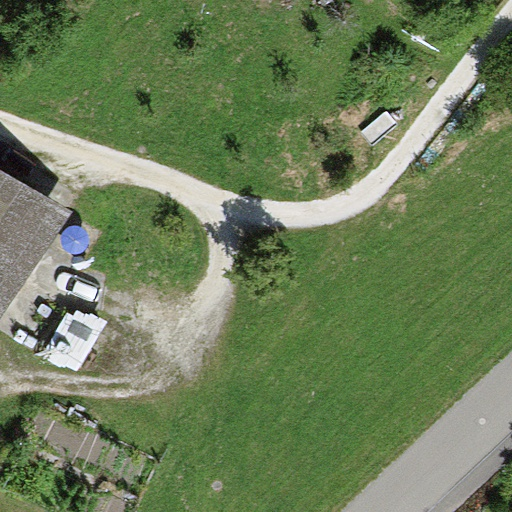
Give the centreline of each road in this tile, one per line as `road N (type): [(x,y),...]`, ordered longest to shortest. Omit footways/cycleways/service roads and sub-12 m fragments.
road 1 (track): [(0,128),(234,209),(324,209),(404,156),(511,9)]
road 2 (residential): [(511,401),(396,511)]
